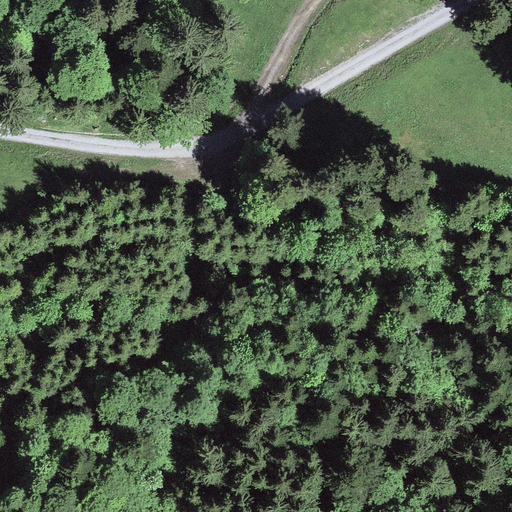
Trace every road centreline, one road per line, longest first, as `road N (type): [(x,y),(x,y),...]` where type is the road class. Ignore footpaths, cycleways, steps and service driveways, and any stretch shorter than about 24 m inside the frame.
road 1 (track): [(483,0),(242,134)]
road 2 (track): [(242,134),(205,151),(150,154),(0,132)]
road 3 (track): [(316,0),(242,134)]
